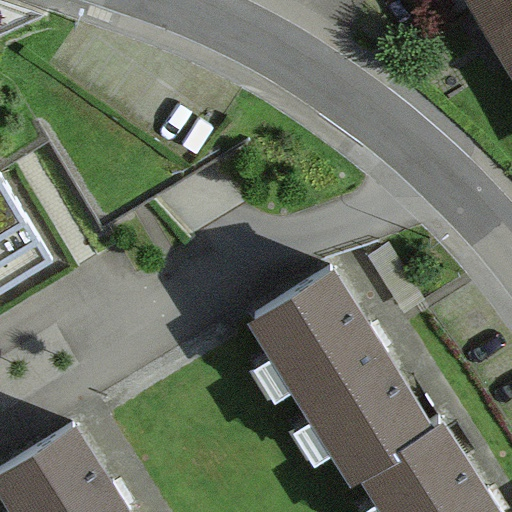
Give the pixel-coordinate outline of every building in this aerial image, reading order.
[(511,0),(467,0),(511,76),(511,0)] [(0,184),(0,248),(28,231),(0,184)] [(339,265),(261,313),(359,471),(366,466),(436,423),(339,265)] [(436,423),(366,466),(394,511),(506,511),(448,416),(436,423)] [(132,511),(78,424),(0,472),(25,511),(132,511)]
